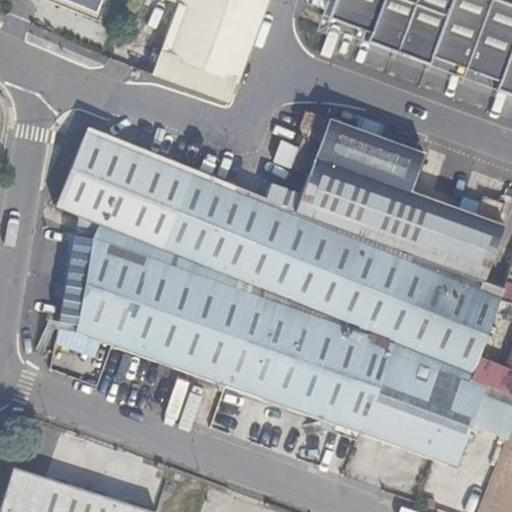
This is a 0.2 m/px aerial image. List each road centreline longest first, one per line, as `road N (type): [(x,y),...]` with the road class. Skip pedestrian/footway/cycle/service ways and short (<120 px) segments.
road 1 (unclassified): [(361,511),(0,377)]
road 2 (unclassified): [(44,71),(227,129),(251,114),(271,62)]
road 3 (unclassified): [(0,340),(44,71)]
road 4 (unclassified): [(271,62),(511,149)]
